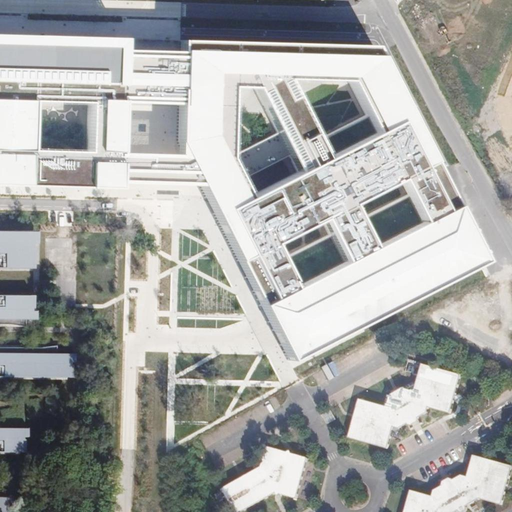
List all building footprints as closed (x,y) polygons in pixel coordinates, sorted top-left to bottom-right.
[(126,103),(127,50),(127,39),(9,36),(0,35),(0,185),(124,189),(124,183),(125,154),(126,103)] [(180,155),(196,186),(208,209),(264,315),(288,362),(483,261),(373,46),(180,40),(180,52),(178,104),(177,149),(180,155)] [(126,103),(178,104),(180,52),(127,50),(126,103)] [(196,186),(180,155),(125,154),(124,183),(196,186)] [(0,511),(22,511),(23,507),(25,507),(25,499),(0,498),(0,450),(24,451),(24,436),(26,436),(27,427),(24,428),(0,426),(0,375),(72,377),(72,362),(74,362),(75,353),(56,353),(56,345),(43,347),(0,346),(0,323),(15,324),(25,326),(26,318),(37,318),(37,309),(34,309),(33,294),(0,293),(0,267),(37,268),(38,231),(0,230),(0,511)] [(80,232),(80,259),(106,259),(105,232),(80,232)] [(346,439),(384,448),(390,428),(398,429),(410,423),(424,415),(427,409),(447,415),(457,375),(419,365),(411,392),(401,390),(387,398),(383,408),(356,400),(346,439)] [(292,499),(303,459),(265,449),(259,464),(259,469),(255,470),(219,491),(230,511),(239,511),(257,503),(275,494),(292,499)] [(432,499),(408,492),(402,511),(465,511),(466,511),(466,510),(480,502),(500,508),(511,469),(472,458),(466,479),(460,478),(452,483),(447,481),(441,485),(441,489),(433,494),(432,499)]
